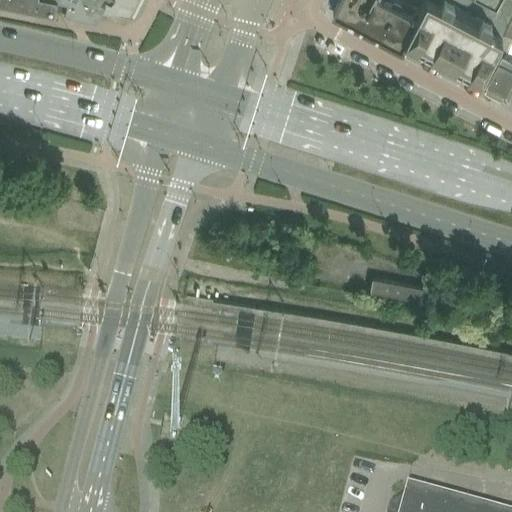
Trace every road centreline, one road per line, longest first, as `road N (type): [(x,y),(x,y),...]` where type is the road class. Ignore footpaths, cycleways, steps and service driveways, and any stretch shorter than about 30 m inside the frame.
road 1 (tertiary): [(156,131),(91,392),(86,457)]
road 2 (tertiary): [(86,457),(124,378),(197,144)]
road 3 (primary): [(197,144),(511,234)]
road 4 (primary): [(511,189),(214,99)]
road 5 (residential): [(511,123),(314,20),(311,0)]
road 6 (primary): [(169,85),(0,38)]
road 7 (primary): [(0,89),(156,131)]
